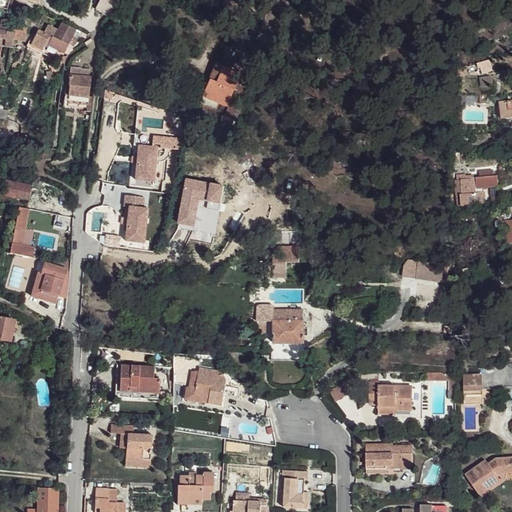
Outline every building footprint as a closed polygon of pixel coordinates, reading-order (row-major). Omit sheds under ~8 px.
[(15,0),(35,10),(37,4),(38,0),(15,0)] [(97,0),(94,9),(110,16),(116,0),(97,0)] [(75,31),(61,24),(59,29),(55,38),(68,45),(73,36),(75,31)] [(4,31),(0,30),(0,38),(6,39),(8,26),(5,25),(4,31)] [(55,38),(59,29),(49,25),(45,34),(55,38)] [(14,30),(12,41),(30,44),(32,43),(33,37),(27,35),(28,30),(24,29),(23,32),(14,30)] [(35,38),(45,43),(46,45),(63,53),(65,53),(68,45),(55,38),(45,34),(39,31),(35,38)] [(77,39),(73,36),(68,45),(73,48),(77,39)] [(45,43),(35,38),(32,46),(43,51),(46,45),(45,43)] [(213,75),(220,78),(224,67),(217,64),(213,75)] [(220,78),(236,85),(240,74),(224,67),(220,78)] [(70,75),(88,77),(88,72),(81,72),(82,69),(71,68),(70,75)] [(466,68),(457,71),(458,78),(468,76),(466,68)] [(492,68),(482,71),(484,76),(494,73),(492,68)] [(91,88),(92,78),(88,77),(70,75),(69,86),(91,88)] [(236,85),(220,78),(217,83),(234,90),(236,85)] [(227,106),(234,90),(210,80),(203,97),(219,103),(227,106)] [(69,86),(68,95),(90,97),(91,88),(69,86)] [(68,95),(65,95),(64,102),(89,104),(88,110),(92,111),(93,98),(90,97),(68,95)] [(203,97),(200,105),(216,111),(219,103),(203,97)] [(511,100),(499,103),(502,118),(511,117),(511,100)] [(229,106),(226,114),(239,118),(242,110),(229,106)] [(31,137),(18,135),(17,145),(30,147),(31,137)] [(152,137),(135,135),(134,145),(139,145),(135,180),(154,182),(158,147),(151,146),(152,137)] [(473,179),(466,180),(467,194),(464,195),(464,199),(465,206),(469,205),(485,203),(484,193),(483,193),(480,193),(479,189),(483,188),(498,187),(497,176),(493,176),(492,170),(480,171),(481,177),(473,178),(473,179)] [(221,204),(225,186),(186,179),(178,223),(194,227),(200,199),(221,204)] [(31,186),(6,180),(3,195),(28,201),(31,186)] [(466,180),(456,181),(457,199),(464,199),(464,195),(467,194),(466,180)] [(143,197),(125,195),(124,205),(129,206),(126,240),(144,242),(148,207),(142,206),(143,197)] [(27,247),(30,232),(24,231),(28,209),(20,207),(11,252),(29,255),(30,248),(27,247)] [(448,266),(418,262),(416,279),(445,283),(448,266)] [(273,278),(286,278),(286,263),(273,264),(273,278)] [(66,270),(45,264),(43,275),(38,273),(31,297),(55,304),(66,270)] [(304,317),(304,305),(274,305),(273,317),(280,317),(286,317),(304,317)] [(0,317),(0,338),(11,341),(15,321),(0,317)] [(304,344),(304,321),(286,321),(281,321),(274,321),(274,343),(304,344)] [(463,375),(464,395),(464,405),(483,405),(483,394),(482,389),(494,388),(494,387),(511,386),(511,363),(505,364),(505,366),(494,366),(494,369),(482,369),(482,375),(463,375)] [(117,365),(116,377),(120,377),(120,390),(159,392),(160,378),(153,378),(154,367),(117,365)] [(199,369),(199,373),(196,389),(189,387),(187,387),(186,396),(195,397),(196,394),(210,397),(209,403),(222,405),(227,380),(222,373),(199,369)] [(199,373),(191,371),(189,387),(196,389),(199,373)] [(441,374),(441,381),(449,381),(449,391),(456,391),(456,374),(441,374)] [(120,377),(116,377),(115,397),(163,399),(164,392),(159,392),(120,390),(120,377)] [(343,382),(329,389),(335,400),(348,393),(343,382)] [(370,383),(370,405),(379,405),(379,407),(396,407),(396,411),(411,411),(411,404),(411,391),(411,386),(379,386),(379,383),(370,383)] [(420,391),(411,391),(411,404),(420,404),(420,391)] [(195,397),(186,396),(185,400),(209,403),(210,397),(196,394),(195,397)] [(110,425),(110,433),(120,434),(120,442),(127,442),(127,449),(126,460),(150,461),(152,435),(133,434),(133,426),(110,425)] [(366,444),(366,469),(386,469),(386,466),(402,466),(401,469),(412,469),(413,446),(393,446),(393,444),(366,444)] [(465,475),(479,495),(500,480),(497,476),(501,474),(511,472),(511,457),(496,459),(488,464),(486,461),(465,475)] [(283,470),(282,479),(285,479),(285,489),(282,489),(281,489),(280,504),(284,504),(284,507),(303,508),(304,493),(304,480),(308,480),(308,472),(283,470)] [(180,475),(180,485),(178,485),(177,500),(189,500),(189,496),(201,497),(201,498),(209,499),(210,492),(213,492),(214,473),(203,472),(203,475),(195,475),(196,472),(188,473),(188,475),(180,475)] [(511,472),(501,474),(497,476),(500,480),(511,479),(511,472)] [(37,488),(37,509),(27,509),(26,511),(57,511),(59,489),(37,488)] [(95,488),(95,508),(99,508),(99,511),(124,511),(125,503),(116,503),(117,489),(95,488)] [(236,493),(236,501),(233,501),(233,511),(230,511),(266,511),(267,498),(254,498),(254,501),(250,501),(250,498),(250,493),(236,493)] [(189,500),(177,500),(177,504),(201,504),(201,498),(201,497),(189,496),(189,500)]
